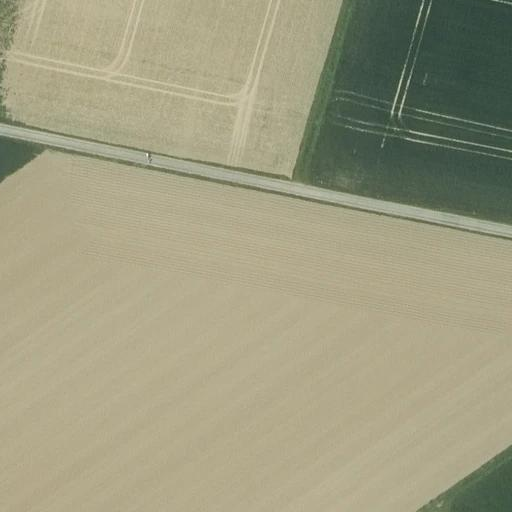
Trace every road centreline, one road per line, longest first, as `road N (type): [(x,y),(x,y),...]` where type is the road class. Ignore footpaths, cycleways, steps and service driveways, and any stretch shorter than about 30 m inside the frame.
road 1 (track): [(0,132),(511,235)]
road 2 (track): [(347,0),(294,189)]
